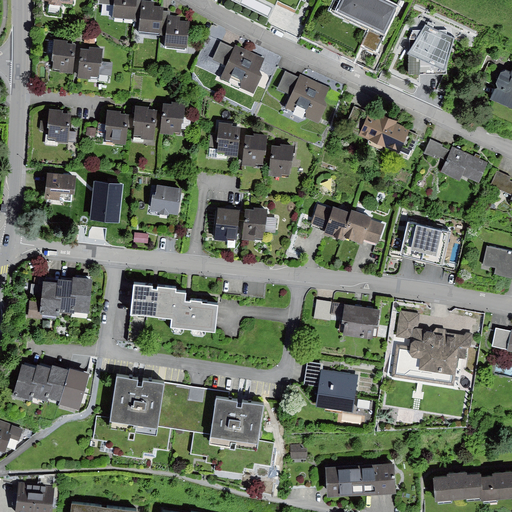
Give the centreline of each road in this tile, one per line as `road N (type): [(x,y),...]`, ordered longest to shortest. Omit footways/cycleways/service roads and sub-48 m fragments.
road 1 (residential): [(9,243),(367,281),(511,305)]
road 2 (residential): [(195,0),(511,149)]
road 3 (tertiary): [(19,64),(9,243)]
